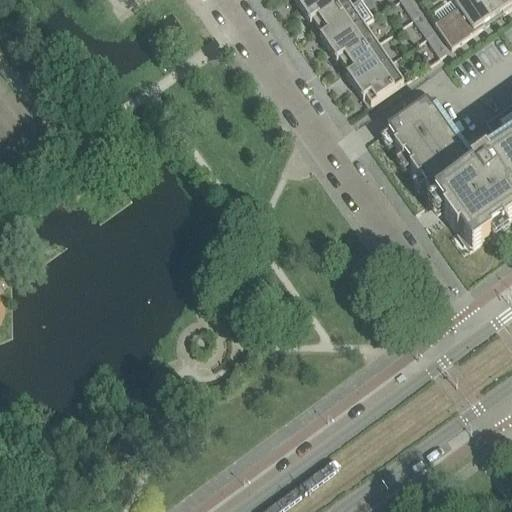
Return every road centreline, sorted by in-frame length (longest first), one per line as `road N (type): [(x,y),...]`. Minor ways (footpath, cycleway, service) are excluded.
road 1 (residential): [(467,345),(221,0)]
road 2 (secondary): [(467,345),(240,511)]
road 3 (secondary): [(343,511),(506,393)]
